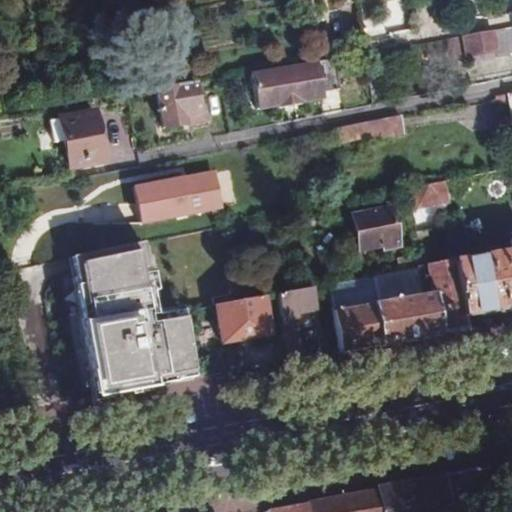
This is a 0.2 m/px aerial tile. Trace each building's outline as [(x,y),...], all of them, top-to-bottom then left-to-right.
[(511,33),(511,29),(502,31),(507,59),(511,58),(511,33)] [(507,59),(502,31),(460,38),(463,54),(463,58),(468,58),(469,67),(507,59)] [(463,54),(460,38),(445,40),(448,56),(463,54)] [(330,60),(319,62),(249,73),(255,110),(275,107),(276,111),(299,107),(298,104),(320,100),(319,94),(336,91),(330,60)] [(190,83),(153,90),(160,127),(202,120),(199,106),(194,107),(190,83)] [(511,92),(501,95),(503,105),(507,124),(511,123),(511,92)] [(503,105),(501,95),(492,96),(494,106),(503,105)] [(90,113),(57,119),(60,134),(67,168),(100,161),(90,113)] [(225,119),(227,133),(254,129),(252,115),(225,119)] [(400,115),(334,128),(338,146),(403,133),(400,115)] [(60,134),(57,119),(45,121),(48,137),(60,134)] [(216,174),(131,186),(136,226),(221,214),(216,174)] [(447,203),(443,183),(414,188),(419,209),(447,203)] [(390,209),(351,216),(354,232),(350,236),(351,247),(357,248),(357,251),(396,243),(390,209)] [(421,266),(431,264),(425,232),(415,234),(421,266)] [(511,240),(510,241),(511,251),(453,262),(461,316),(511,306),(511,240)] [(198,385),(185,309),(147,316),(135,241),(73,251),(98,401),(198,385)] [(461,316),(453,262),(452,260),(431,264),(421,266),(366,277),(379,345),(464,330),(461,316)] [(339,352),(379,345),(366,277),(326,285),(339,352)] [(271,296),(283,363),(297,360),(289,317),(316,312),(311,288),(271,296)] [(259,299),(212,308),(220,348),(267,339),(259,299)] [(511,476),(511,461),(501,464),(504,478),(511,476)] [(452,508),(501,464),(397,484),(264,511),(433,511),(442,505),(452,508)]
